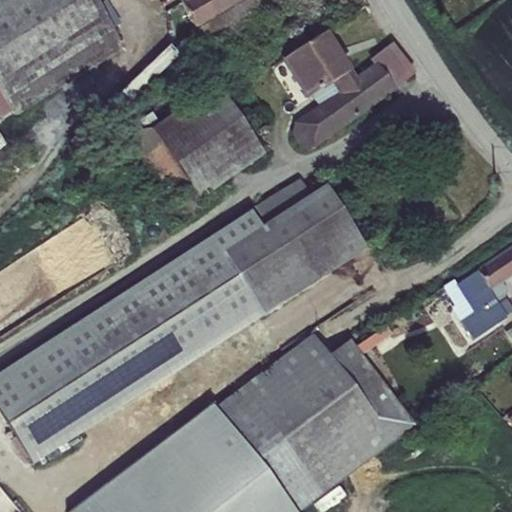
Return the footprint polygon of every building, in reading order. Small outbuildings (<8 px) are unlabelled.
[(0,0),(0,94),(14,116),(121,47),(91,0),(0,0)] [(160,0),(167,12),(182,3),(196,28),(244,0),(160,0)] [(301,13),(274,30),(290,56),(324,34),(345,21),(368,6),(363,0),(244,0),(196,28),(207,48),(293,1),(301,13)] [(375,65),(355,81),(324,34),(290,56),(285,59),(310,98),(312,95),(319,106),(335,131),(414,73),(394,44),(371,59),(375,65)] [(150,130),(199,201),(264,155),(215,85),(150,130)] [(335,131),(319,106),(295,125),(293,133),(301,146),(311,148),(335,131)] [(265,226),(219,256),(259,318),(366,249),(325,187),(309,197),(299,181),(255,209),(265,226)] [(160,211),(167,227),(187,219),(181,203),(160,211)] [(255,209),(0,374),(0,415),(32,465),(259,318),(219,256),(265,226),(255,209)] [(511,246),(457,284),(455,285),(465,302),(472,313),(460,321),(473,342),(507,319),(496,303),(503,298),(506,291),(501,283),(511,275),(511,246)] [(444,286),(457,307),(465,302),(455,285),(457,284),(454,280),(444,286)] [(460,321),(453,325),(466,346),(473,342),(460,321)] [(312,334),(147,459),(183,511),(299,511),(415,425),(349,340),(328,356),(312,334)] [(183,511),(147,459),(76,511),(183,511)]
